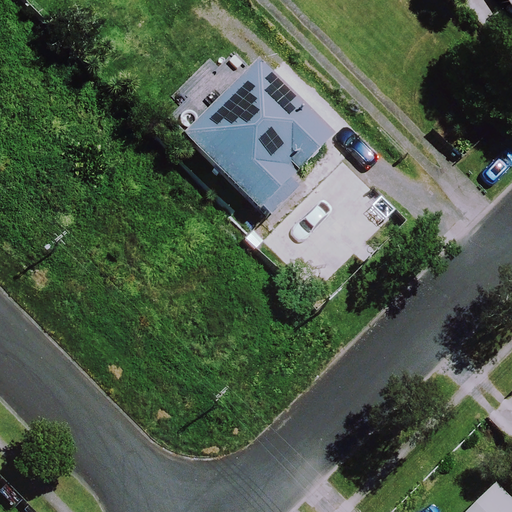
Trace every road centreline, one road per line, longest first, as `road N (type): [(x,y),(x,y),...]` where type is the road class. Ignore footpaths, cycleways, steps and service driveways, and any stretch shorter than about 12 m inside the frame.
road 1 (residential): [(511,245),(244,511)]
road 2 (residential): [(0,346),(162,511)]
